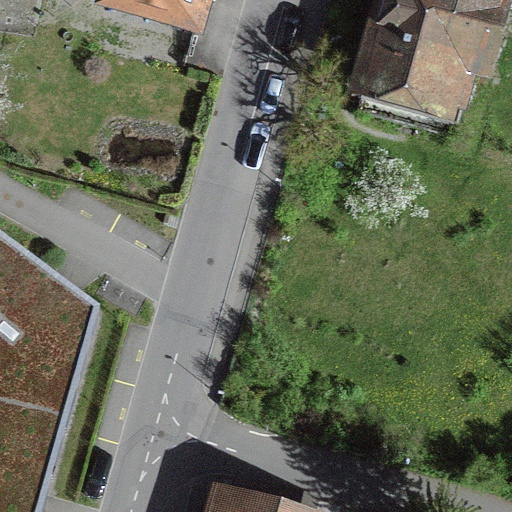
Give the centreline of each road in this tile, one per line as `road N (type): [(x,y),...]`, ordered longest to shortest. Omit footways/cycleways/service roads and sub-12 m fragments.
road 1 (tertiary): [(275,0),(156,427)]
road 2 (residential): [(156,427),(457,511)]
